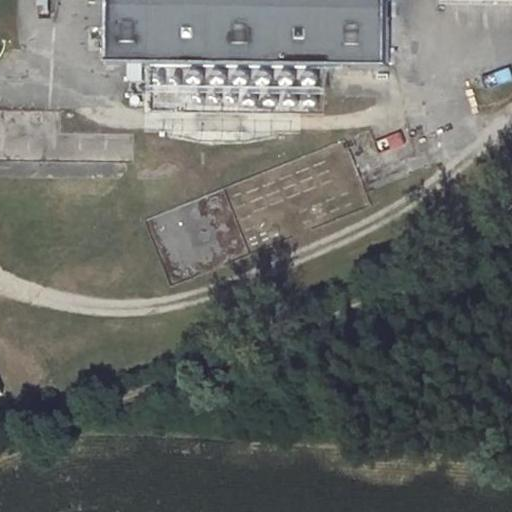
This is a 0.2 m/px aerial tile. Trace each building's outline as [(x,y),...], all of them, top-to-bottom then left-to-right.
[(389,66),(389,0),(109,0),(109,63),(389,66)] [(328,110),(328,94),(308,94),(308,110),(328,110)] [(365,111),(362,104),(351,108),(353,115),(365,111)] [(357,131),(353,122),(343,126),(347,135),(357,131)] [(390,133),(372,140),(377,154),(395,147),(390,133)] [(50,151),(49,134),(5,135),(6,153),(50,151)] [(376,172),(365,145),(348,152),(359,178),(376,172)]
